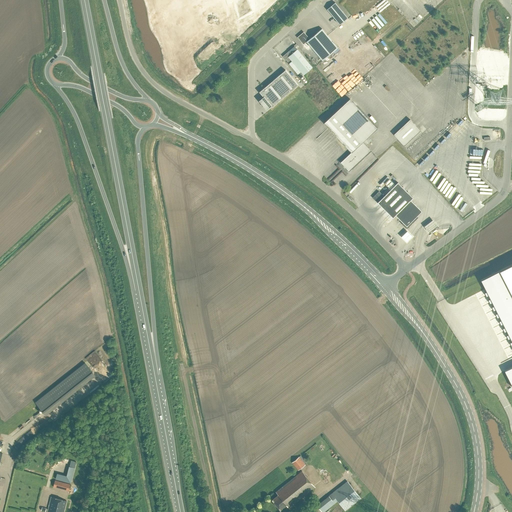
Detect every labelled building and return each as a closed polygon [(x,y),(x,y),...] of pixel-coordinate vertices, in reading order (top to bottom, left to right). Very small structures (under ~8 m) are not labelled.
[(348,18),(335,3),(327,9),(340,25),(348,18)] [(338,48),(322,29),(309,39),(304,32),(298,37),(303,44),(306,41),(323,61),(338,48)] [(297,49),(291,54),(289,51),(283,56),(288,62),(291,60),(292,61),(289,64),(298,74),(301,72),(304,75),(313,68),(297,49)] [(285,70),(259,92),(264,98),(260,101),(267,109),(271,106),(272,107),(298,85),(285,70)] [(351,152),(340,162),(349,171),(371,151),(363,142),(377,128),(350,99),(324,123),(351,152)] [(410,119),(394,135),(404,146),(420,131),(410,119)] [(466,121),(458,130),(461,133),(457,137),(459,139),(471,127),(466,121)] [(411,200),(413,198),(398,182),(377,203),(393,218),(395,215),(403,223),(402,224),(406,227),(407,226),(408,227),(413,222),(412,220),(416,216),(416,217),(422,211),(411,200)] [(404,236),(409,242),(415,236),(410,230),(404,236)] [(511,264),(481,280),(486,289),(511,340),(511,366),(505,371),(511,385),(511,264)] [(35,402),(45,414),(94,374),(85,362),(35,402)] [(292,462),(298,470),(305,465),(299,457),(292,462)] [(272,499),(275,503),(275,504),(274,505),(276,506),(277,506),(280,509),(286,505),(288,507),(292,503),(293,504),(315,487),(302,471),(276,492),(278,495),(272,499)] [(60,479),(58,488),(69,491),(71,482),(60,479)] [(361,498),(348,482),(317,506),(321,511),(323,511),(338,501),(345,510),(361,498)] [(25,506),(30,507),(33,494),(19,490),(16,503),(21,504),(22,500),(26,502),(25,506)] [(63,511),(67,501),(51,497),(48,509),(47,511),(48,511),(63,511)]
